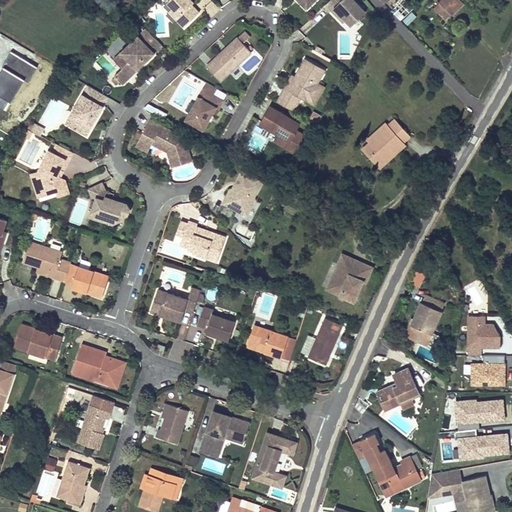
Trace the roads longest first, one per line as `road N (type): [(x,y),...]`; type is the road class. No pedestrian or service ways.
road 1 (residential): [(155,188),(182,190),(201,181),(277,42),(275,24),(259,10),(228,18),(126,114),(114,146),(133,175)]
road 2 (residential): [(331,420),(374,313),(511,68)]
road 3 (residential): [(331,420),(150,365)]
road 4 (residential): [(99,511),(150,365)]
road 5 (residential): [(111,327),(155,188)]
